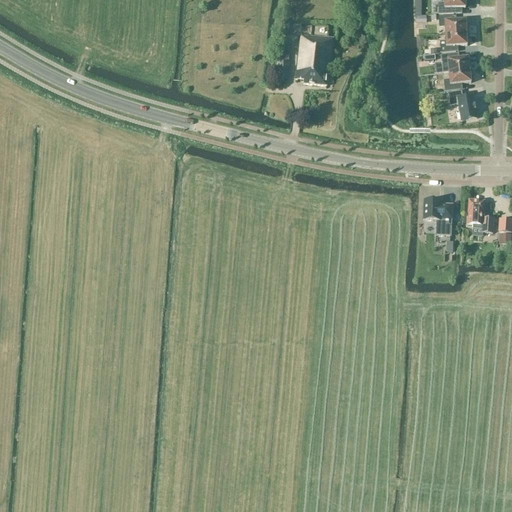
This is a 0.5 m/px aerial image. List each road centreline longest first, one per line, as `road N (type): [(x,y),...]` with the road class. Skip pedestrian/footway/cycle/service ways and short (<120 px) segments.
road 1 (secondary): [(498,174),(364,166),(185,123),(75,89),(0,48)]
road 2 (residential): [(498,174),(500,0)]
